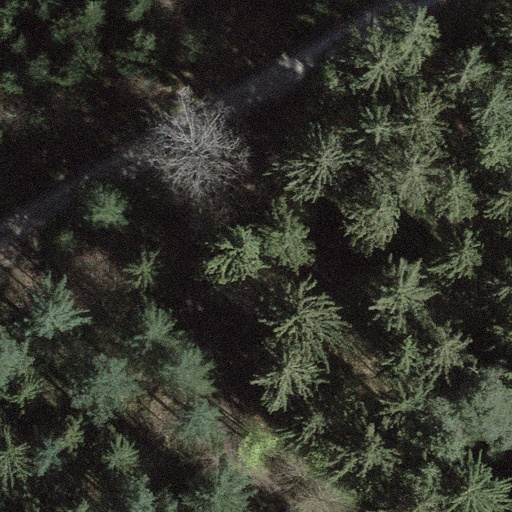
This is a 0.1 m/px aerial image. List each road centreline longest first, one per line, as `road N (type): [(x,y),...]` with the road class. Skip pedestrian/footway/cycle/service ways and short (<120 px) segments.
road 1 (track): [(0,218),(390,0)]
road 2 (track): [(179,119),(198,326),(227,445),(265,511)]
